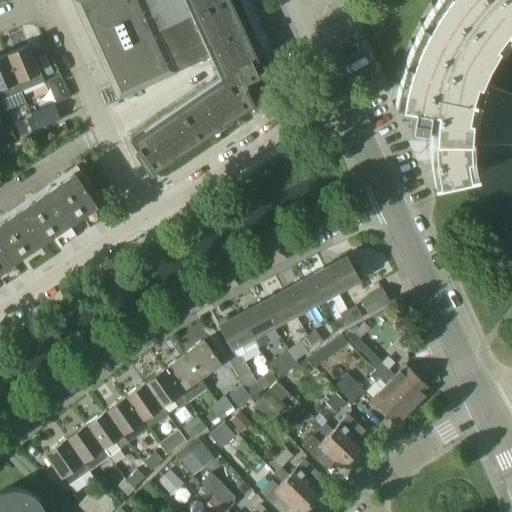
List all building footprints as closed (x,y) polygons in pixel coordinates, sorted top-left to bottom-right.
[(256,58),(229,0),(71,0),(117,98),(208,56),(218,77),(129,137),(152,172),(252,104),(280,80),(260,56),(256,58)] [(391,101),(390,103),(396,104),(403,105),(412,107),(411,116),(409,126),(425,129),(426,118),(427,117),(434,118),(434,120),(433,137),(432,137),(432,140),(436,140),(437,157),(433,158),(433,160),(437,160),(438,184),(432,185),(433,187),(446,184),(464,180),(466,180),(477,177),(476,175),(475,175),(472,156),(511,151),(511,92),(479,81),(486,65),(489,67),(490,64),(487,63),(497,46),(494,44),(504,30),(510,35),(511,34),(511,33),(506,28),(511,21),(511,0),(433,0),(432,3),(430,1),(428,3),(430,5),(421,21),(418,20),(417,22),(420,23),(411,40),(409,39),(408,41),(410,42),(404,60),(401,59),(400,62),(403,62),(398,80),(395,80),(394,82),(397,83),(393,101),(391,101)] [(43,81),(28,45),(5,54),(20,90),(43,81)] [(0,98),(20,90),(5,54),(0,56),(0,98)] [(60,118),(53,102),(30,112),(31,116),(36,128),(60,118)] [(36,128),(31,116),(13,123),(18,136),(36,128)] [(8,125),(0,128),(0,137),(2,141),(13,136),(8,125)] [(67,132),(65,126),(58,128),(61,135),(67,132)] [(0,269),(95,205),(72,171),(0,220),(0,269)] [(359,280),(345,255),(323,267),(337,292),(359,280)] [(337,292),(323,267),(302,278),(316,303),(337,292)] [(316,303),(302,278),(281,290),(295,315),(316,303)] [(295,315),(281,290),(260,301),(274,326),(295,315)] [(367,313),(388,302),(383,291),(361,303),(367,313)] [(260,301),(239,312),(258,346),(267,341),(262,332),(274,326),(260,301)] [(361,317),(355,305),(347,309),(353,321),(361,317)] [(353,321),(347,309),(339,314),(345,326),(353,321)] [(239,312),(217,324),(231,349),(233,348),(236,353),(243,354),(258,346),(239,312)] [(322,341),(314,330),(307,335),(315,346),(322,341)] [(315,346),(307,335),(300,341),(308,352),(315,346)] [(220,363),(203,340),(183,354),(199,378),(220,363)] [(296,364),(287,348),(268,362),(278,377),(296,364)] [(373,351),(367,357),(373,363),(379,356),(373,351)] [(199,378),(183,354),(163,368),(180,392),(186,401),(206,387),(199,378)] [(430,387),(412,370),(405,363),(391,377),(386,372),(388,369),(381,362),(375,368),(412,405),(430,387)] [(163,368),(143,382),(160,405),(172,397),(179,406),(186,401),(180,392),(163,368)] [(412,405),(375,368),(370,374),(377,381),(379,378),(385,383),(370,398),(395,422),(412,405)] [(262,388),(248,369),(238,377),(252,396),(262,388)] [(335,384),(334,385),(348,399),(360,386),(355,381),(346,372),(335,384)] [(167,414),(160,405),(143,382),(124,395),(147,428),(167,414)] [(283,403),(268,389),(255,402),(270,417),(283,403)] [(330,398),(327,402),(336,411),(339,407),(345,402),(336,393),(330,398)] [(147,428),(124,395),(105,409),(127,442),(147,428)] [(232,407),(224,396),(216,402),(224,413),(232,407)] [(212,412),(205,417),(209,422),(216,417),(216,418),(224,413),(216,402),(209,407),(212,412)] [(127,442),(105,409),(85,423),(108,456),(127,442)] [(355,437),(363,430),(359,426),(360,426),(343,410),(333,419),(338,424),(332,429),(324,422),(328,418),(322,413),(315,419),(351,455),(362,444),(355,437)] [(249,421),(239,411),(230,419),(240,430),(249,421)] [(205,427),(196,415),(181,425),(190,437),(205,427)] [(351,455),(315,419),(312,423),(325,436),(320,442),(313,435),(302,445),(322,465),(322,464),(325,467),(326,466),(326,467),(333,460),(340,467),(351,455)] [(232,434),(222,422),(209,434),(219,445),(232,434)] [(108,456),(85,423),(65,437),(88,469),(108,456)] [(177,429),(167,436),(175,446),(184,440),(177,429)] [(88,469),(65,437),(43,452),(66,485),(88,469)] [(197,438),(174,455),(179,461),(180,460),(189,471),(210,455),(197,438)] [(152,469),(163,459),(155,450),(144,461),(152,469)] [(312,482),(318,475),(317,474),(318,474),(315,470),(306,461),(306,462),(303,459),(303,460),(302,459),(288,474),(273,459),(269,463),(277,470),(307,500),(319,488),(312,482)] [(135,487),(145,476),(136,468),(126,479),(134,487),(135,487)] [(307,500),(277,470),(273,474),(281,481),(277,485),(271,479),(260,491),(278,509),(278,508),(281,511),(282,511),(289,505),(296,511),(307,500)] [(124,478),(118,485),(127,494),(134,487),(126,479),(124,478)] [(0,511),(50,511),(49,511),(48,511),(43,511),(43,509),(42,506),(40,503),(38,500),(35,497),(33,495),(27,491),(24,489),(21,488),(17,487),(14,487),(10,487),(7,488),(3,489),(0,490),(0,511)] [(108,511),(113,507),(101,488),(90,496),(88,493),(77,504),(85,511),(108,511)] [(228,511),(212,497),(206,503),(211,508),(208,511),(209,511),(228,511)]
